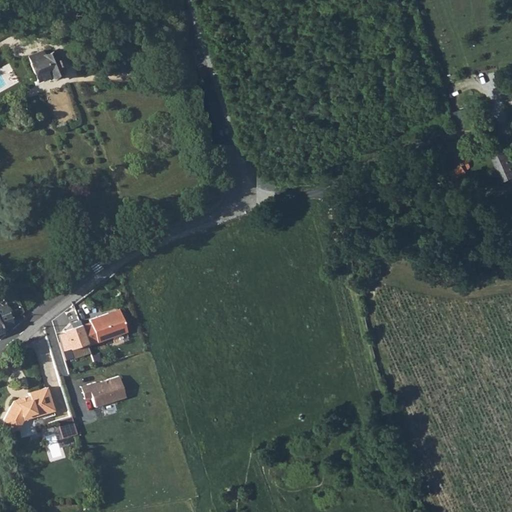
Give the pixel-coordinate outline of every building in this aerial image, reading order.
[(41,50),(26,56),(33,75),(45,71),(47,78),(59,73),(51,51),(43,54),(41,50)] [(45,71),(33,75),(36,82),(47,78),(45,71)] [(459,176),(467,172),(465,169),(466,169),(467,169),(469,169),(470,168),(470,167),(470,165),(470,164),(470,163),(469,162),(472,161),(468,150),(464,140),(442,144),(435,146),(445,169),(443,170),(445,175),(456,170),(459,176)] [(508,153),(495,158),(505,181),(511,177),(511,154),(509,155),(508,153)] [(510,210),(511,208),(508,207),(505,207),(503,209),(502,211),(501,213),(501,216),(502,219),(504,220),(506,218),(505,217),(504,215),(504,214),(504,212),(506,211),(507,210),(509,210),(510,210)] [(12,323),(5,303),(0,305),(0,332),(2,331),(1,330),(0,327),(9,324),(12,323)] [(81,325),(87,345),(126,332),(119,312),(108,316),(107,313),(88,320),(89,323),(81,325)] [(95,407),(127,397),(120,374),(81,386),(85,399),(92,397),(95,407)] [(19,398),(13,401),(3,419),(4,424),(13,429),(18,428),(22,419),(32,416),(34,421),(54,415),(46,387),(28,393),(29,396),(26,397),(24,401),(19,398)] [(72,415),(57,420),(63,438),(78,433),(72,415)]
